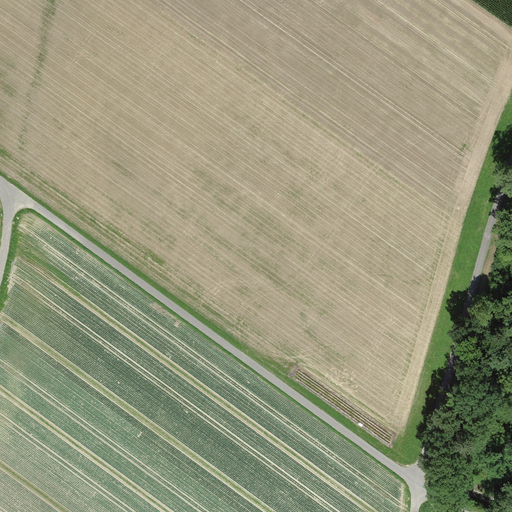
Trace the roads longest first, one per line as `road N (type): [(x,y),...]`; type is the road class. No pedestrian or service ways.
road 1 (track): [(0,185),(420,487),(415,511)]
road 2 (track): [(511,161),(420,487)]
